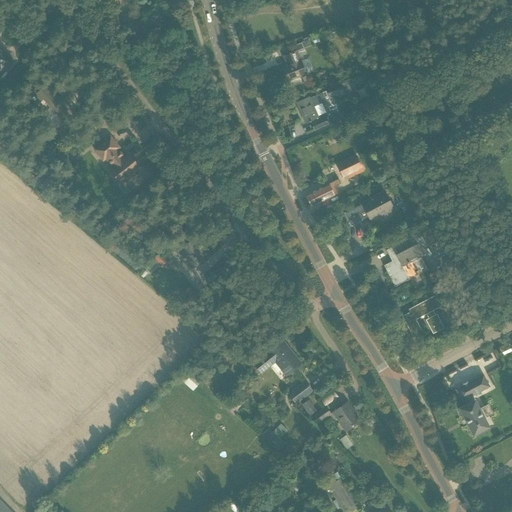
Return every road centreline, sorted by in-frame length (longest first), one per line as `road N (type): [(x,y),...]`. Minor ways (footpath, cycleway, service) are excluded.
road 1 (unclassified): [(335,295),(301,304),(61,0)]
road 2 (secondary): [(335,295),(248,122),(208,0)]
road 3 (secondary): [(458,511),(393,388)]
road 4 (residential): [(393,388),(511,324)]
